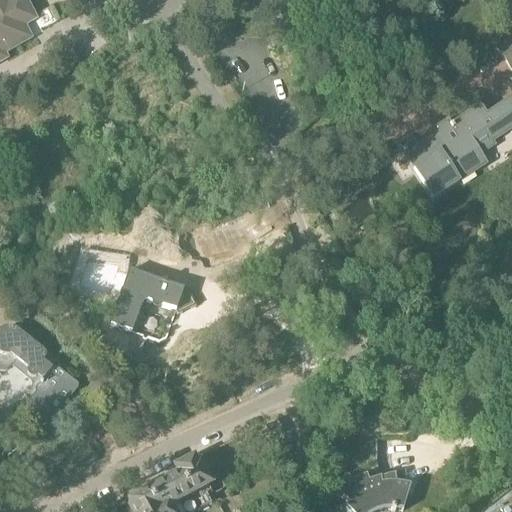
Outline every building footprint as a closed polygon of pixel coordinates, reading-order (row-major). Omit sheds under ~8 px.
[(0,0),(0,54),(27,39),(21,27),(32,20),(20,0),(10,0),(7,2),(5,0),(0,0)] [(486,65),(511,47),(511,26),(504,15),(468,39),(486,65)] [(492,147),(489,142),(511,128),(511,102),(484,119),(478,109),(448,128),(445,124),(438,129),(441,133),(416,149),(413,145),(402,151),(432,198),(483,165),(477,156),(492,147)] [(208,231),(217,251),(238,242),(229,222),(208,231)] [(100,257),(91,283),(121,293),(109,326),(130,333),(140,304),(145,301),(150,303),(152,307),(156,308),(158,308),(160,307),(175,312),(182,291),(164,285),(165,283),(161,281),(160,284),(129,273),(130,268),(120,265),(121,262),(115,261),(115,262),(100,257)] [(52,369),(52,368),(51,366),(51,365),(49,362),(48,361),(47,360),(45,359),(44,359),(44,358),(44,356),(43,355),(42,354),(14,331),(11,330),(9,330),(7,330),(2,330),(0,331),(0,372),(3,372),(6,371),(8,370),(10,367),(29,383),(30,385),(31,387),(30,388),(30,391),(29,393),(23,399),(34,407),(48,418),(50,419),(51,419),(53,419),(54,418),(76,391),(76,390),(76,388),(76,387),(76,385),(75,384),(73,383),(55,369),(54,369),(52,369)] [(269,439),(281,434),(276,421),(256,430),(262,443),(269,439)] [(195,467),(192,461),(192,460),(173,469),(176,476),(123,502),(128,511),(169,511),(168,508),(209,488),(197,465),(195,467)] [(408,487),(402,486),(392,485),(386,484),(380,485),(380,478),(376,479),(372,480),(368,480),(366,475),(362,476),(356,478),(351,481),(348,475),(343,478),(331,487),(348,505),(344,508),(347,511),(379,511),(382,511),(388,511),(396,511),(398,511),(401,511),(409,487),(408,487)] [(511,511),(511,503),(500,511),(511,511)]
